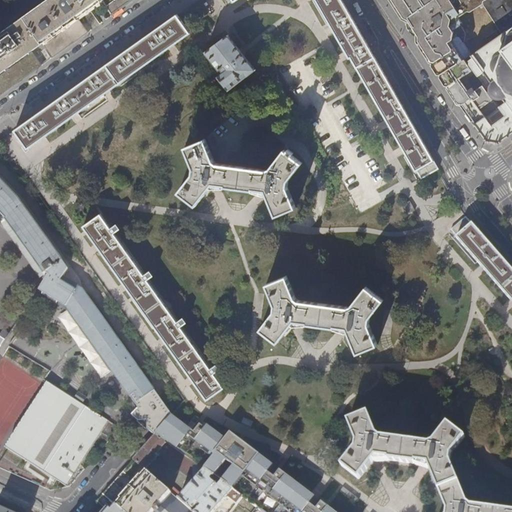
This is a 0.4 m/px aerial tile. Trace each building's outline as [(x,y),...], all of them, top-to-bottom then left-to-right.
[(102,0),(46,0),(24,16),(43,43),(52,58),(67,47),(88,32),(79,18),(86,13),(103,1),(102,0)] [(103,0),(104,0),(115,0),(107,6),(113,15),(125,6),(133,0),(103,0)] [(417,170),(421,178),(438,169),(428,151),(416,131),(399,100),(390,84),(379,65),(362,35),(343,2),(341,0),(228,0),(231,4),(234,2),(236,0),(316,0),(329,22),(331,25),(335,32),(346,51),(350,58),(351,57),(355,66),(363,78),(366,85),(374,98),(387,120),(390,126),(395,134),(402,147),(405,153),(407,156),(410,161),(416,170),(417,170)] [(465,59),(511,27),(511,0),(390,0),(395,7),(410,31),(414,37),(427,58),(430,63),(432,63),(432,65),(437,74),(440,75),(440,77),(465,59)] [(19,141),(25,150),(28,148),(28,149),(44,137),(45,137),(71,118),(80,111),(89,106),(104,95),(110,90),(117,86),(119,84),(135,72),(141,68),(143,67),(168,49),(174,45),(190,33),(177,15),(16,131),(21,140),(19,141)] [(0,95),(31,73),(42,65),(32,51),(43,43),(24,16),(0,33),(0,95)] [(279,53),(284,64),(316,49),(301,16),(271,30),(281,52),(279,53)] [(511,27),(465,59),(482,83),(492,97),(494,98),(497,99),(500,99),(502,98),(506,101),(498,106),(499,107),(474,125),(475,126),(476,126),(480,132),(479,132),(480,133),(481,133),(481,134),(485,139),(484,139),(485,141),(486,140),(486,141),(487,142),(488,142),(490,142),(495,143),(497,144),(497,143),(498,143),(498,144),(499,144),(500,143),(500,142),(500,143),(502,142),(502,141),(508,137),(510,136),(509,136),(511,133),(511,27)] [(219,76),(230,89),(257,69),(244,53),(229,34),(206,52),(219,69),(226,64),(229,68),(219,76)] [(319,68),(312,56),(302,61),(309,73),(319,68)] [(455,102),(482,83),(465,59),(440,77),(445,86),(447,87),(447,89),(455,102)] [(498,106),(492,97),(482,83),(455,102),(457,105),(461,106),(466,113),(474,125),(499,107),(498,106)] [(268,196),(276,216),(295,208),(287,187),(288,181),(301,163),(291,156),(293,153),(288,150),(286,152),(284,150),(271,169),(266,170),(231,166),(218,164),(213,161),(205,140),(185,148),(193,168),(193,174),(179,192),(196,205),(208,188),(209,186),(207,184),(209,181),(214,181),(213,183),(221,184),(224,185),(224,186),(253,190),(253,189),(258,189),(264,190),(264,188),(269,189),(270,192),(267,193),(268,196)] [(66,305),(136,404),(141,401),(155,391),(83,289),(63,278),(68,269),(63,262),(19,199),(0,179),(0,346),(1,347),(6,340),(0,335),(0,213),(43,275),(47,272),(48,274),(39,288),(51,296),(50,299),(62,306),(66,305)] [(195,383),(207,400),(224,388),(100,215),(83,227),(86,231),(88,233),(96,244),(99,249),(100,250),(123,283),(128,289),(131,293),(161,335),(162,337),(166,343),(190,376),(192,379),(195,383)] [(511,270),(494,250),(477,230),(466,217),(452,230),(458,237),(457,238),(481,265),(486,271),(511,299),(511,300),(511,270)] [(352,340),(357,352),(377,345),(369,323),(370,317),(383,300),(365,287),(352,305),(348,307),(298,300),(295,298),(286,276),(266,284),(274,305),(274,311),(260,329),(278,342),(288,327),(291,323),(289,321),(291,317),(295,318),(295,320),(306,321),(306,322),(334,326),(335,325),(345,326),(346,324),(350,325),(351,329),(349,330),(351,336),(352,340)] [(9,446),(66,486),(102,433),(110,439),(118,427),(53,382),(9,446)] [(84,402),(87,397),(79,391),(75,397),(84,402)] [(155,435),(172,416),(158,396),(155,391),(141,401),(143,403),(132,415),(155,435)] [(155,435),(178,450),(192,430),(172,415),(172,416),(155,435)] [(511,511),(511,509),(472,504),(468,501),(450,460),(450,454),(464,436),(447,423),(433,442),(430,444),(381,439),(378,436),(367,415),(348,424),(358,444),(357,450),(344,468),(360,480),(373,464),(374,462),(371,459),(374,456),(378,457),(378,459),(389,460),(389,461),(416,464),(417,463),(428,464),(428,462),(432,462),(434,466),(431,468),(435,476),(449,509),(448,511),(511,511)] [(333,511),(328,508),(322,503),(314,511),(311,511),(307,509),(315,498),(311,495),(280,471),(271,482),(265,477),(273,466),(230,433),(225,439),(207,426),(197,442),(215,455),(288,511),(333,511)] [(144,448),(134,459),(145,469),(158,455),(161,452),(165,454),(163,457),(186,472),(188,471),(196,478),(181,495),(175,490),(172,493),(190,509),(197,501),(197,502),(199,504),(193,511),(194,511),(213,511),(226,497),(229,497),(237,504),(243,496),(228,485),(229,484),(221,478),(216,483),(211,478),(214,474),(206,469),(178,450),(155,435),(144,448)] [(206,469),(214,474),(221,478),(229,484),(228,485),(243,496),(255,506),(262,511),(288,511),(215,455),(206,469)] [(145,469),(134,459),(118,477),(104,494),(124,511),(194,511),(193,511),(190,509),(172,493),(145,469)] [(124,511),(104,494),(97,501),(108,511),(124,511)] [(250,511),(255,506),(243,496),(237,504),(230,511),(250,511)]
